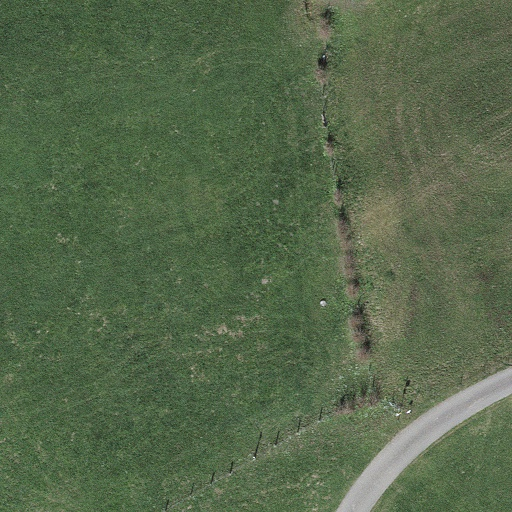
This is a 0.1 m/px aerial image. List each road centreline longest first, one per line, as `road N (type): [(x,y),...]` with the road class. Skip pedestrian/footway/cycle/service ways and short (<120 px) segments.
road 1 (track): [(365,511),(408,455),(511,395)]
road 2 (track): [(244,511),(408,455)]
